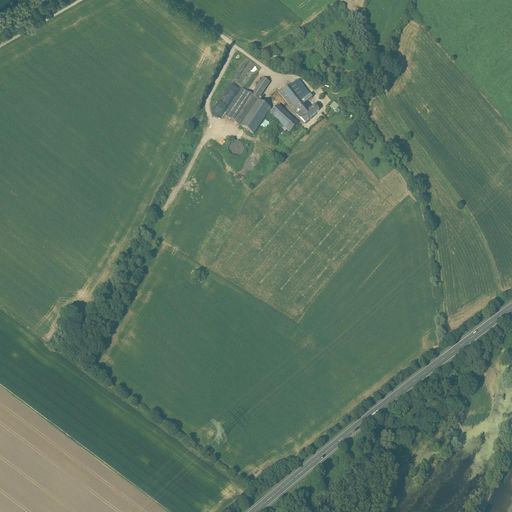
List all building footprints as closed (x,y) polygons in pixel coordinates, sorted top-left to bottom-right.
[(263,78),(251,96),(258,100),(270,83),(263,78)] [(307,92),(298,80),(281,93),(298,114),(309,105),(302,96),(307,92)] [(242,90),(225,116),(241,126),(258,100),(251,96),(242,90)] [(271,109),(258,100),(241,126),(253,135),(268,113),(290,133),(298,124),(278,106),(273,111),(271,109)] [(342,109),(334,102),(330,107),(338,114),(342,109)] [(298,114),(297,115),(305,123),(319,111),(315,106),(311,109),(309,105),(298,114)] [(258,141),(255,146),(268,155),(271,150),(273,152),(276,147),(262,138),(260,142),(258,141)] [(243,152),(244,149),(243,146),(241,144),(239,142),(236,142),(233,142),(230,144),(229,146),(228,149),(229,152),(230,155),(233,156),(236,157),(239,156),(241,155),(243,152)] [(246,171),(250,173),(252,169),(253,168),(259,159),(260,156),(259,155),(255,152),(253,152),(251,150),(249,153),(246,159),(245,159),(241,166),(240,167),(244,170),(249,163),(246,171)]
